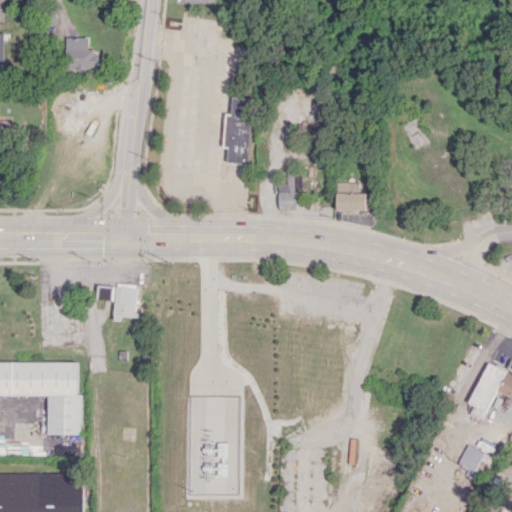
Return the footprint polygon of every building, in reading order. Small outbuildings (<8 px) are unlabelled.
[(91,37),(69,36),(68,68),(100,69),(100,49),(90,48),(91,37)] [(200,67),(180,66),(174,174),(194,175),(200,67)] [(225,147),(229,147),(228,162),(250,163),(255,98),(235,97),(233,114),(227,114),(225,147)] [(303,209),(304,170),(289,170),(288,183),(280,183),(279,208),(303,209)] [(367,193),(359,193),(359,182),(338,181),(337,209),(367,210),(367,193)] [(113,317),(135,318),(136,284),(114,283),(113,317)] [(113,285),(97,284),(96,299),(112,300),(113,285)] [(0,361),(0,394),(48,394),(47,433),(80,433),(80,394),(76,394),(76,361),(0,361)] [(506,372),(511,375),(511,396),(497,389),(506,372)] [(483,473),(491,455),(466,444),(458,463),(483,473)] [(0,511),(82,511),(82,471),(0,471),(0,511)]
